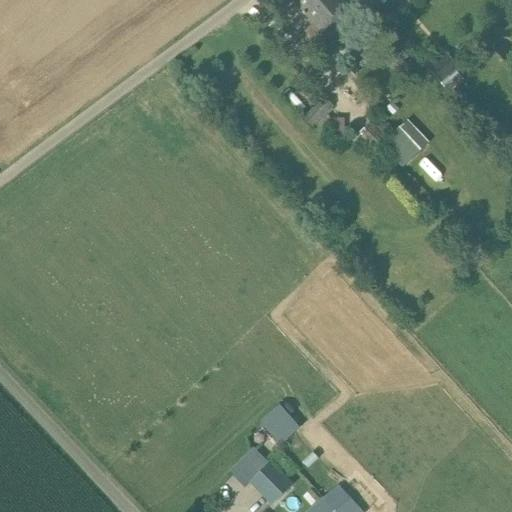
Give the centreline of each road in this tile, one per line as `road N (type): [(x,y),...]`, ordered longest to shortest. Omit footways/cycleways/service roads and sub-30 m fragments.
road 1 (unclassified): [(241,0),(0,178)]
road 2 (unclassified): [(131,511),(0,377)]
